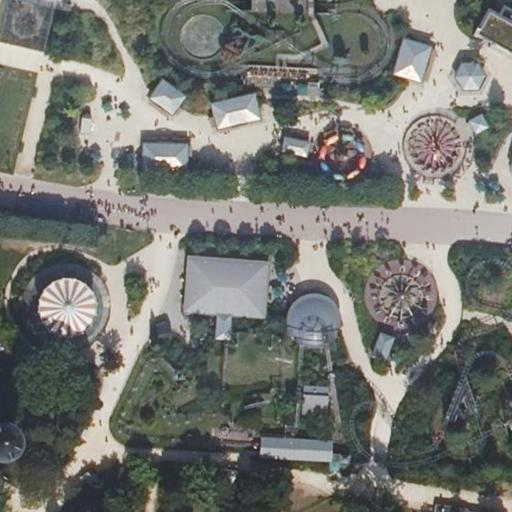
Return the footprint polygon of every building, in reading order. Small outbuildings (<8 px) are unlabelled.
[(7,0),(0,27),(0,39),(40,51),(51,10),(52,10),(54,0),(7,0)] [(490,12),(477,35),(511,55),(511,13),(504,9),(499,17),(490,12)] [(431,46),(403,39),(393,76),(421,83),(431,46)] [(461,63),(453,77),(462,91),(478,90),(486,75),(477,62),(461,63)] [(163,80),(151,97),(173,113),(186,96),(163,80)] [(260,96),(217,103),(221,129),(264,122),(260,96)] [(483,138),(470,115),(454,125),(468,147),(483,138)] [(285,135),(280,151),(300,156),(304,141),(285,135)] [(191,144),(141,141),(139,170),(190,172),(191,144)] [(271,260),(186,253),(182,315),(266,323),(271,260)] [(75,267),(58,267),(44,273),(35,283),(27,301),(29,319),(35,331),(43,340),(60,347),(76,347),(92,340),(104,327),(109,311),(107,294),(100,282),(91,273),(75,267)] [(307,349),(312,350),(318,349),(323,348),(324,347),(328,345),(332,341),(335,337),(338,332),(339,327),(339,321),(338,316),(336,311),(332,306),(328,302),(324,300),(318,298),(313,297),(307,298),(302,299),(297,302),(293,306),(290,310),(288,315),(286,321),(286,326),(287,331),(290,336),(293,341),(297,345),(299,346),(302,347),(307,349)] [(370,357),(385,362),(394,336),(379,331),(370,357)] [(326,416),(327,388),(310,387),(309,395),(302,394),(300,415),(326,416)] [(0,458),(1,458),(3,457),(6,453),(9,446),(9,441),(6,435),(3,431),(0,429),(0,458)] [(330,451),(331,442),(260,437),(259,446),(259,457),(330,462),(330,451)]
